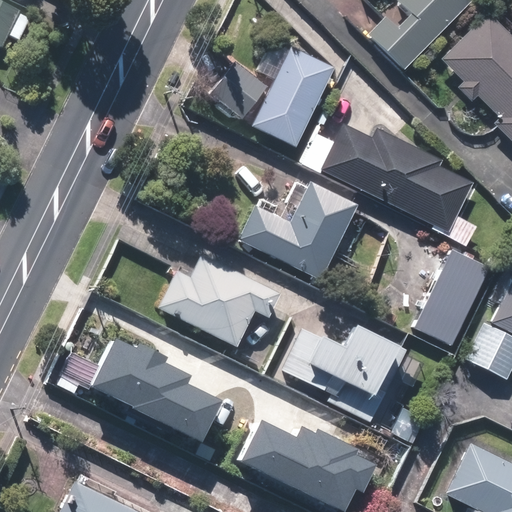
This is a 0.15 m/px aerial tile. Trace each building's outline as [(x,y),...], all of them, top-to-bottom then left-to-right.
[(363,31),(399,66),(464,0),(395,0),(405,9),(392,22),(382,12),(363,31)] [(0,41),(15,10),(0,3),(0,41)] [(511,45),(480,14),(428,66),(511,149),(511,45)] [(324,69),(282,49),(245,128),(287,148),(324,69)] [(260,87),(228,62),(202,95),(234,120),(260,87)] [(339,116),(312,171),(442,233),(469,177),(339,116)] [(350,206),(302,183),(282,225),(245,207),(228,243),(313,283),(350,206)] [(486,269),(445,249),(407,330),(448,349),(454,336),(486,269)] [(273,294),(194,255),(182,278),(168,271),(149,308),(229,348),(247,313),(260,319),(273,294)] [(511,277),(507,276),(484,323),(511,336),(511,277)] [(303,307),(270,379),(366,423),(398,351),(303,307)] [(511,355),(511,344),(478,327),(460,361),(499,381),(511,355)] [(82,382),(194,438),(216,395),(178,376),(182,369),(107,331),(82,382)] [(400,413),(384,432),(403,447),(418,428),(400,413)] [(282,439),(248,422),(228,462),(327,511),(329,511),(341,490),(347,493),(363,461),(289,425),(282,439)] [(511,511),(511,467),(463,443),(438,494),(474,511),(511,511)] [(128,511),(67,482),(51,511),(128,511)]
